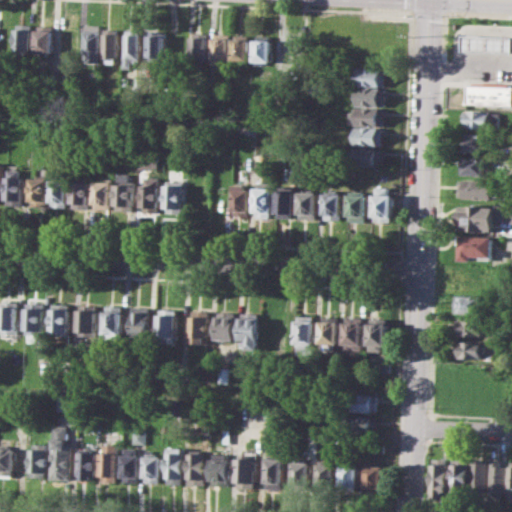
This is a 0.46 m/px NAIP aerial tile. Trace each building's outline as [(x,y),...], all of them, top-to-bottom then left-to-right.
[(16,23),(33,24),(31,56),(15,55),(16,23)] [(85,23),(101,24),(101,62),(84,62),(85,23)] [(37,25),(55,26),(54,54),(36,53),(37,25)] [(60,25),(77,26),(76,58),(59,57),(60,25)] [(104,28),(119,29),(119,58),(103,58),(104,28)] [(126,28),(143,29),(142,63),(133,63),(133,69),(125,69),(126,28)] [(150,30),(167,30),(166,60),(149,59),(150,30)] [(192,32),(210,32),(209,62),(191,61),(192,32)] [(215,32),(232,33),(232,61),(226,61),(225,64),(215,64),(215,32)] [(236,34),(252,34),(251,61),(235,61),(236,34)] [(257,34),(274,34),(273,63),(256,63),(257,34)] [(511,54),(464,52),(464,37),(511,38),(511,54)] [(361,68),(388,69),(387,86),(360,85),(361,68)] [(133,77),(143,77),(143,90),(133,89),(133,77)] [(511,105),(468,104),(469,86),(511,87),(511,105)] [(360,88),(387,89),(387,105),(359,105),(360,88)] [(359,108),(387,109),(386,125),(351,124),(351,111),(359,112),(359,108)] [(466,110),(502,112),(502,129),(465,128),(466,110)] [(358,127),(386,128),(385,146),(358,144),(358,127)] [(466,132),(491,133),(491,136),(498,136),(497,147),(491,146),(490,153),(468,152),(468,146),(465,146),(466,132)] [(358,147),(386,148),(385,166),(357,165),(358,147)] [(145,153),(162,153),(161,169),(144,169),(145,153)] [(464,156),(497,157),(496,175),(463,174),(464,156)] [(10,168),(22,169),(21,177),(26,177),(24,205),(8,204),(10,168)] [(119,208),(121,173),(133,173),(133,183),(137,183),(136,208),(119,208)] [(144,209),(145,176),(163,176),(163,210),(144,209)] [(29,204),(31,177),(51,178),(50,205),(29,204)] [(54,178),(53,205),(71,206),(72,179),(54,178)] [(462,178),(496,179),(496,199),(461,197),(462,178)] [(76,179),(75,205),(94,206),(95,180),(76,179)] [(98,180),(97,207),(116,208),(117,181),(98,180)] [(169,180),(188,180),(188,211),(168,211),(169,180)] [(258,214),(259,181),(277,182),(275,215),(258,214)] [(237,183),(251,184),(251,189),(255,189),(254,215),(236,214),(237,183)] [(282,185),(281,215),(298,216),(299,186),(282,185)] [(304,187),(303,216),(321,217),(322,188),(304,187)] [(377,220),(378,189),(397,190),(395,221),(377,220)] [(351,220),(353,190),(373,191),(372,216),(364,215),(364,220),(351,220)] [(328,218),(329,191),(348,192),(348,202),(345,202),(345,219),(328,218)] [(464,209),(474,210),(474,205),(496,206),(497,202),(511,204),(511,221),(497,220),(496,230),(466,229),(467,221),(463,221),(464,209)] [(463,235),(496,237),(495,261),(462,259),(463,235)] [(457,294),(486,295),(485,314),(457,313),(457,294)] [(5,302),(23,303),(21,333),(3,332),(5,302)] [(31,302),(50,302),(49,342),(33,341),(33,333),(30,333),(31,302)] [(57,304),(75,305),(74,335),(56,335),(57,304)] [(83,305),(102,306),(100,336),(82,335),(83,305)] [(109,305),(127,305),(126,340),(108,340),(109,305)] [(136,307),(154,307),(153,340),(135,339),(136,307)] [(162,309),(180,309),(179,345),(161,345),(162,309)] [(196,310),(213,310),(212,343),(195,342),(196,310)] [(222,311),(241,312),(240,339),(231,338),(231,342),(221,341),(222,311)] [(245,313),(263,313),(262,349),(250,348),(251,341),(244,341),(245,313)] [(299,315),(318,316),(317,354),(301,353),(301,343),(298,343),(299,315)] [(324,317),(343,317),(343,344),(338,343),(338,349),(323,348),(324,317)] [(348,317),(368,317),(367,349),(348,349),(348,317)] [(373,317),(391,318),(390,345),(385,345),(385,350),(372,350),(373,317)] [(456,318),(485,319),(484,335),(456,335),(456,318)] [(456,340),(486,341),(485,352),(482,352),(482,357),(455,356),(456,340)] [(378,363),(392,363),(391,373),(378,373),(378,363)] [(221,367),(232,367),(231,383),(221,383),(221,367)] [(62,391),(77,391),(76,411),(61,411),(62,391)] [(353,393),(379,394),(379,411),(352,410),(353,393)] [(174,395),(189,396),(188,418),(173,417),(174,395)] [(352,416),(379,416),(379,434),(351,433),(352,416)] [(55,424),(70,424),(69,440),(74,441),(73,479),(53,478),(55,424)] [(31,476),(32,447),(36,448),(36,443),(50,443),(49,476),(31,476)] [(103,444),(103,481),(120,482),(121,444),(103,444)] [(0,445),(18,446),(17,477),(2,476),(2,469),(0,469),(0,445)] [(269,445),(285,445),(284,489),(267,488),(269,445)] [(123,480),(124,446),(138,447),(138,453),(142,453),(141,480),(123,480)] [(169,447),(168,484),(185,484),(186,448),(169,447)] [(146,480),(147,448),(155,448),(154,454),(162,454),(161,481),(146,480)] [(80,450),(79,479),(98,479),(99,450),(80,450)] [(237,480),(238,457),(246,457),(246,450),(258,450),(256,488),(245,487),(245,481),(237,480)] [(191,452),(190,484),(207,484),(208,452),(191,452)] [(212,484),(213,452),(228,452),(228,457),(232,457),(231,484),(212,484)] [(295,457),(306,457),(306,461),(311,461),(311,489),(294,489),(295,457)] [(433,457),(450,457),(449,496),(432,496),(433,457)] [(454,457),(452,491),(469,492),(470,458),(454,457)] [(474,458),(473,490),(488,490),(489,459),(474,458)] [(492,459),(491,495),(506,495),(507,465),(502,464),(502,460),(492,459)] [(319,462),(318,490),(338,491),(339,462),(319,462)] [(343,463),(342,490),(359,491),(360,463),(343,463)] [(368,464),(367,492),(384,492),(385,464),(368,464)]
